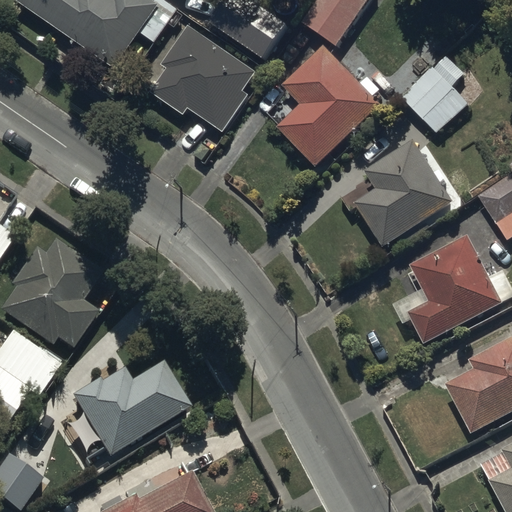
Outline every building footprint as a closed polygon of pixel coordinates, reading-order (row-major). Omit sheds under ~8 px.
[(16,0),(118,71),(141,37),(155,47),(174,19),(161,10),(163,7),(152,0),(16,0)] [(242,0),(222,0),(209,19),(269,62),(289,33),(242,0)] [(341,49),(372,0),(317,0),(303,24),(341,49)] [(260,73),(190,27),(163,67),(167,70),(151,95),(186,117),(191,110),(226,134),(251,97),(246,94),(260,73)] [(359,84),(326,48),(286,86),(304,106),(282,127),(319,166),(383,107),(374,97),(382,90),(368,75),(359,84)] [(436,69),(434,68),(404,97),(441,136),(471,106),(455,88),(467,76),(448,57),(436,69)] [(436,173),(416,142),(369,172),(380,190),(358,204),(387,249),(404,238),(408,245),(434,229),(430,223),(457,205),(445,185),(450,181),(442,169),(436,173)] [(511,178),(481,200),(510,243),(511,241),(511,178)] [(0,263),(17,239),(0,227),(0,263)] [(506,304),(470,237),(469,236),(412,266),(432,303),(411,314),(428,346),(506,304)] [(46,255),(38,249),(13,285),(16,287),(0,310),(53,348),(58,340),(74,351),(100,314),(84,302),(104,274),(56,240),(46,255)] [(0,437),(1,438),(32,392),(40,398),(63,364),(37,346),(35,348),(12,332),(0,350),(0,437)] [(474,435),(511,414),(511,336),(470,359),(476,370),(447,386),(474,435)] [(110,458),(192,408),(165,364),(133,383),(124,369),(102,383),(100,380),(73,397),(110,458)] [(511,511),(511,447),(481,464),(507,511),(511,511)] [(44,477),(10,452),(0,466),(0,495),(20,510),(44,477)] [(212,511),(192,474),(138,503),(135,497),(106,511),(212,511)] [(502,511),(493,497),(478,506),(481,511),(502,511)]
